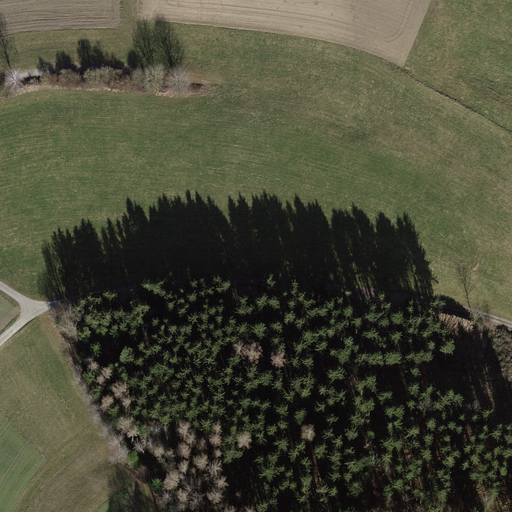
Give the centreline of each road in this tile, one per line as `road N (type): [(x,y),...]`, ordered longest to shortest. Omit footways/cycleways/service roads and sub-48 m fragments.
road 1 (track): [(511,326),(405,297),(253,281),(34,310)]
road 2 (track): [(0,81),(87,68),(200,78)]
